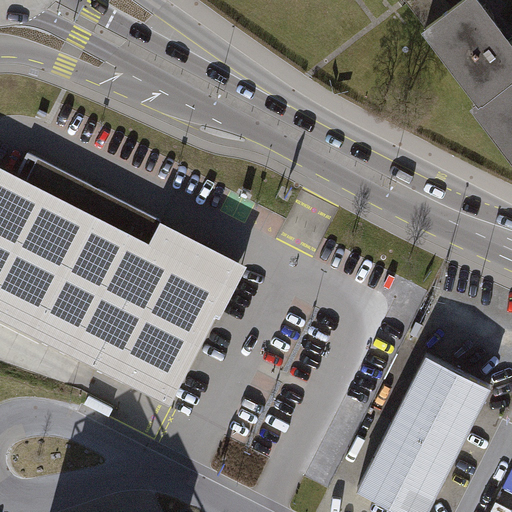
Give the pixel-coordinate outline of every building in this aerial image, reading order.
[(407,0),(427,25),(451,8),(444,0),(407,0)] [(427,25),(482,99),(511,76),(511,43),(479,0),(461,0),(451,8),(427,25)] [(511,76),(482,99),(476,103),(511,151),(511,76)] [(222,317),(250,261),(161,216),(151,238),(0,161),(0,316),(175,404),(220,315),(222,317)] [(428,511),(492,390),(426,355),(355,492),(394,511),(428,511)]
